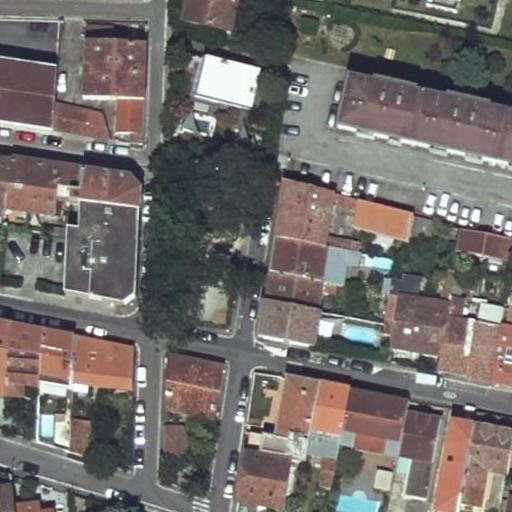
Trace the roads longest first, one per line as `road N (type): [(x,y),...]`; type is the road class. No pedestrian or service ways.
road 1 (residential): [(240,353),(268,177),(158,160)]
road 2 (residential): [(240,353),(511,407)]
road 3 (residential): [(511,196),(347,157),(320,143),(312,97)]
road 4 (residential): [(158,160),(152,331)]
road 5 (residential): [(152,331),(150,497)]
road 6 (residential): [(161,9),(0,3)]
road 7 (residential): [(0,138),(158,160)]
road 8 (residential): [(219,511),(240,353)]
road 9 (residential): [(150,497),(0,450)]
road 10 (residential): [(0,301),(152,331)]
road 11 (residential): [(161,9),(158,160)]
